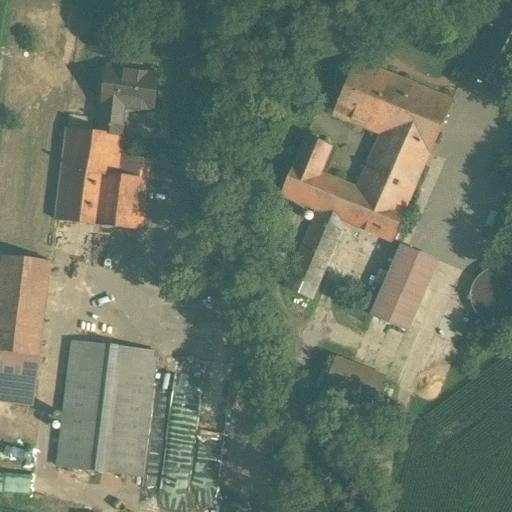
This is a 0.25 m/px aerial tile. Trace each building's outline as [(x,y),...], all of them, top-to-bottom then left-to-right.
[(511,0),(502,0),(465,73),(508,95),(511,86),(511,0)] [(409,83),(357,62),(333,116),(381,135),(386,137),(409,83)] [(158,76),(107,69),(102,105),(103,105),(100,133),(121,136),(124,108),(154,112),(158,76)] [(409,83),(386,137),(381,135),(357,190),(321,174),(332,147),(306,136),(281,196),(318,211),(286,288),(311,300),(344,222),(392,243),(406,210),(405,209),(429,155),(430,155),(453,102),(409,83)] [(93,119),(69,116),(67,129),(55,221),(142,231),(148,180),(119,176),(123,136),(121,136),(100,133),(91,132),(93,119)] [(50,262),(0,255),(0,379),(35,384),(50,262)] [(429,277),(396,264),(373,315),(407,329),(429,277)] [(511,265),(503,264),(491,267),(480,274),(474,285),(471,297),(474,310),(481,320),(492,327),(504,329),(511,327),(511,265)] [(340,288),(339,291),(340,293),(341,294),(343,296),(345,296),(347,296),(349,294),(350,292),(350,290),(350,288),(348,287),(347,285),(345,285),(342,285),(341,287),(340,288)] [(363,299),(363,297),(363,295),(362,293),(360,292),(358,291),(356,292),(354,293),(353,295),(352,297),(353,299),(354,301),(356,302),(358,302),(360,302),(362,301),(363,299)] [(157,353),(73,343),(57,467),(141,477),(157,353)] [(384,381),(335,361),(322,393),(370,413),(384,381)]
